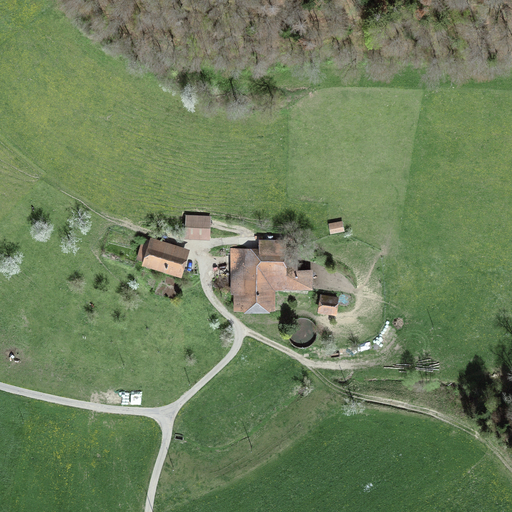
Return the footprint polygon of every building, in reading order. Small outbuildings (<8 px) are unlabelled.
[(188,235),(207,236),(207,218),(189,217),(188,235)] [(330,224),(331,232),(343,229),(342,222),(330,224)] [(138,258),(179,270),(184,253),(144,240),(138,258)] [(234,305),(269,305),(269,288),(310,287),(310,270),(295,270),(295,249),(260,249),(260,253),(234,253),(234,305)] [(323,308),(333,310),(334,300),(324,299),(323,308)]
